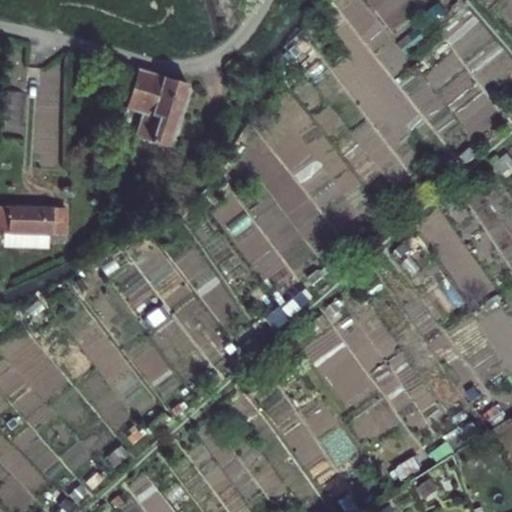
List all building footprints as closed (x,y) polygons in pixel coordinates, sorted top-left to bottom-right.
[(367,0),(385,22),(407,6),(403,0),(367,0)] [(137,70),(125,107),(141,112),(158,117),(151,140),(167,145),(187,84),(137,70)] [(133,138),(151,140),(158,117),(141,112),(133,138)] [(459,157),(465,164),(476,155),(470,148),(459,157)] [(511,159),(507,153),(494,164),(502,174),(511,166),(511,159)] [(436,169),(444,180),(456,171),(447,160),(436,169)] [(399,200),(407,209),(426,196),(419,186),(399,200)] [(110,211),(117,221),(131,212),(123,201),(110,211)] [(7,234),(8,205),(0,204),(0,232),(3,233),(2,246),(47,247),(48,234),(7,234)] [(48,234),(52,235),(52,206),(8,205),(7,234),(48,234)] [(52,235),(67,234),(66,207),(52,206),(52,235)] [(355,232),(364,244),(375,236),(366,225),(355,232)] [(376,271),(385,279),(397,270),(390,260),(376,271)] [(75,281),(80,289),(98,280),(92,271),(75,281)] [(381,280),(376,273),(368,279),(373,285),(381,280)] [(293,300),(300,307),(308,301),(301,294),(293,300)] [(335,301),(324,309),(330,318),(341,310),(335,301)] [(271,320),(276,326),(288,318),(283,311),(271,320)] [(328,323),(321,314),(312,321),(319,329),(328,323)] [(242,345),(249,353),(262,343),(255,335),(242,345)] [(230,393),(238,403),(245,399),(236,388),(230,393)] [(258,397),(239,409),(248,422),(266,410),(258,397)] [(393,470),(400,480),(419,467),(413,458),(393,470)] [(146,472),(155,484),(166,475),(156,463),(146,472)] [(351,500),(357,510),(391,489),(386,480),(351,500)]
